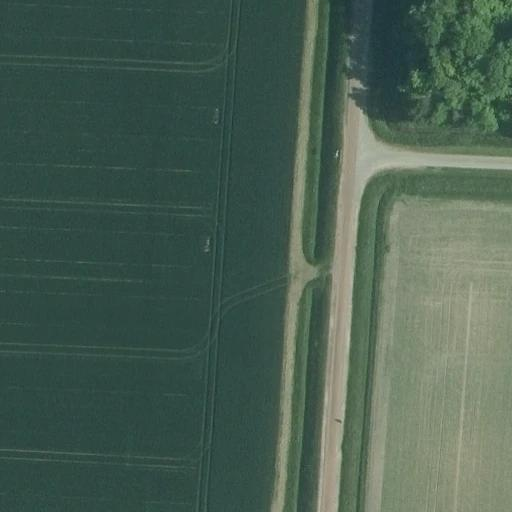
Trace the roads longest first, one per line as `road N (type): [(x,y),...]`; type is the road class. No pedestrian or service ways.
road 1 (unclassified): [(325,511),(348,158)]
road 2 (unclassified): [(348,158),(511,164)]
road 3 (unclassified): [(348,158),(360,0)]
